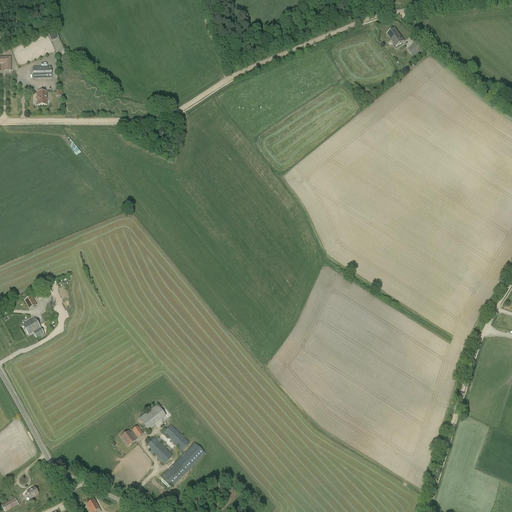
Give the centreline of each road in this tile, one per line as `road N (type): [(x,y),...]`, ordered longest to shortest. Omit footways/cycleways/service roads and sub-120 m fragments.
road 1 (track): [(0,121),(165,116),(244,69),(391,12)]
road 2 (track): [(511,279),(470,362),(428,511)]
road 3 (track): [(399,11),(511,106)]
